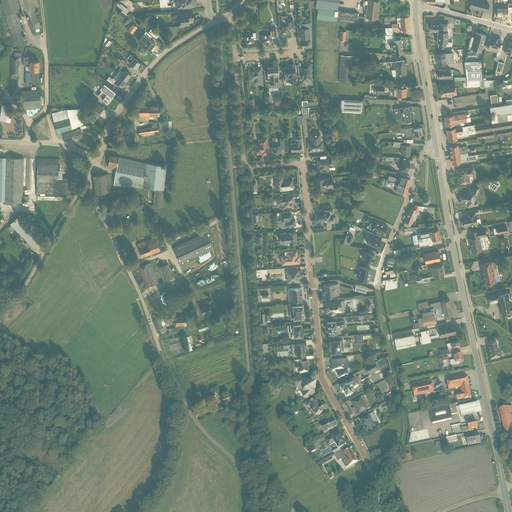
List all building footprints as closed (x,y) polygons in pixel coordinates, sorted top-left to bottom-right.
[(16,0),(0,0),(15,46),(25,43),(17,18),(21,17),(16,0)] [(41,27),(32,0),(18,0),(24,16),(26,15),(31,30),(41,27)] [(178,8),(195,6),(194,3),(195,2),(195,1),(194,0),(193,0),(176,0),(176,2),(174,2),(175,7),(178,7),(178,8)] [(316,0),(316,9),(317,9),(338,11),(339,0),(316,0)] [(475,0),(471,0),(469,7),(486,12),(489,4),(475,0)] [(376,1),(376,2),(368,1),(366,18),(376,19),(379,2),(377,2),(377,1),(376,1)] [(502,8),(497,8),(497,11),(496,17),(501,17),(508,17),(508,11),(511,10),(511,7),(508,7),(508,4),(511,4),(511,3),(508,4),(507,9),(502,8)] [(338,11),(317,9),(316,19),(356,24),(357,17),(357,13),(338,11)] [(192,12),(180,14),(181,20),(179,21),(179,27),(184,27),(184,25),(189,24),(189,21),(193,20),(192,12)] [(282,23),(281,23),(282,33),(283,34),(285,34),(286,33),(289,33),(288,29),(290,29),(293,29),(292,19),(285,19),(285,21),(283,21),(282,22),(282,23)] [(131,23),(130,23),(126,28),(132,34),(137,28),(139,26),(133,20),(131,23)] [(309,24),(299,24),(300,39),(310,38),(309,24)] [(385,35),(393,36),(392,28),(396,28),(396,24),(391,24),(391,28),(385,28),(385,35)] [(439,25),(431,24),(430,30),(431,30),(431,31),(437,31),(437,42),(438,42),(438,46),(446,46),(446,42),(447,42),(448,37),(448,31),(446,31),(447,24),(439,24),(439,25)] [(264,31),(264,32),(264,42),(265,42),(266,42),(268,42),(269,41),(271,41),(271,38),(272,38),(276,38),(275,27),(267,28),(267,29),(265,29),(264,31)] [(151,29),(148,32),(156,39),(158,36),(151,29)] [(247,33),(246,33),(246,43),(247,43),(248,44),(250,44),(251,43),(253,43),(253,39),(254,39),(255,39),(258,39),(257,29),(249,29),(250,31),(248,31),(247,32),(247,33)] [(481,52),(481,53),(482,49),(484,50),(486,46),(483,45),(485,36),(475,33),(474,38),(471,37),(468,48),(471,49),(471,51),(480,54),(481,52)] [(395,55),(403,54),(401,44),(401,42),(400,40),(396,41),(395,36),(393,36),(385,35),(384,35),(386,43),(389,42),(389,48),(393,47),(395,55)] [(496,40),(491,38),(487,50),(497,53),(496,56),(499,57),(502,45),(499,45),(501,40),(497,39),(496,40)] [(511,42),(509,42),(507,47),(504,47),(503,52),(505,53),(511,55),(511,42)] [(11,58),(11,75),(18,75),(18,58),(20,58),(20,53),(14,53),(13,57),(12,57),(12,58),(11,58)] [(437,65),(454,63),(453,53),(436,55),(437,61),(436,61),(437,65)] [(129,63),(136,68),(140,63),(130,55),(126,60),(129,63)] [(340,56),(338,82),(352,82),(353,56),(340,56)] [(23,57),(23,66),(26,66),(30,66),(30,62),(33,62),(33,57),(23,57)] [(392,76),(406,74),(405,64),(406,64),(406,60),(393,62),(394,70),(391,70),(392,76)] [(120,70),(118,73),(126,80),(131,75),(123,69),(125,66),(118,61),(116,63),(120,67),(118,69),(120,70)] [(504,63),(498,61),(494,74),(500,75),(504,63)] [(25,86),(30,86),(30,82),(39,83),(39,62),(33,62),(30,62),(30,66),(26,66),(25,86)] [(466,81),(481,81),(481,62),(464,62),(466,77),(466,81)] [(304,68),(301,68),(302,82),(311,81),(310,64),(309,64),(306,64),(305,65),(305,68),(304,68)] [(284,68),(285,77),(285,84),(289,84),(289,82),(293,82),(293,83),(295,83),(295,82),(296,82),(295,67),(294,67),(294,65),(290,65),(290,68),(284,68)] [(274,67),(267,68),(268,80),(269,84),(271,84),(272,88),(282,87),(282,83),(279,83),(278,66),(277,66),(274,67)] [(263,86),(261,67),(253,67),(253,69),(248,70),(249,81),(253,81),(253,86),(263,86)] [(438,79),(451,78),(450,70),(438,71),(438,79)] [(121,87),(126,80),(118,73),(117,73),(112,79),(109,77),(106,80),(112,84),(114,81),(115,82),(121,87)] [(114,91),(104,83),(100,89),(102,91),(97,97),(107,105),(114,97),(113,96),(116,92),(114,91)] [(441,97),(456,95),(455,84),(440,86),(441,97)] [(394,92),(394,96),(405,97),(406,89),(390,88),(389,92),(394,92)] [(39,90),(21,91),(22,109),(40,108),(39,90)] [(71,107),(80,107),(81,90),(72,90),(71,107)] [(498,106),(496,94),(489,95),(491,107),(498,106)] [(363,101),(341,100),(340,112),(362,113),(363,101)] [(275,103),(275,110),(284,109),(283,102),(275,103)] [(511,111),(511,103),(504,105),(498,106),(491,107),(488,107),(490,115),(511,111)] [(93,122),(104,108),(98,104),(87,118),(93,122)] [(2,105),(0,115),(0,120),(6,122),(10,123),(12,112),(7,112),(8,106),(2,105)] [(149,106),(137,107),(138,119),(138,120),(141,120),(141,119),(154,119),(154,120),(157,120),(157,116),(159,116),(159,106),(149,106)] [(414,121),(412,106),(404,108),(403,109),(403,108),(394,109),(395,116),(397,116),(397,120),(399,119),(400,123),(407,122),(407,124),(411,123),(410,121),(414,121)] [(67,110),(51,114),(58,138),(64,137),(65,141),(71,139),(69,131),(72,130),(71,129),(84,125),(80,109),(67,110)] [(511,111),(490,115),(491,122),(511,118),(511,111)] [(455,124),(467,122),(466,118),(445,121),(446,126),(455,125),(455,124)] [(511,118),(491,122),(475,125),(476,133),(477,139),(499,136),(503,135),(511,133),(511,118)] [(138,129),(139,137),(159,134),(159,133),(158,129),(159,129),(159,122),(151,124),(151,127),(138,129)] [(69,131),(71,139),(82,136),(81,132),(82,132),(81,130),(85,128),(86,126),(84,125),(71,129),(72,130),(69,131)] [(476,133),(475,125),(462,127),(462,130),(464,130),(465,136),(468,136),(468,134),(476,133)] [(462,127),(446,129),(448,141),(457,139),(457,137),(465,136),(464,130),(462,130),(462,127)] [(422,134),(421,128),(418,129),(418,128),(416,128),(416,129),(413,130),(413,128),(404,130),(405,132),(405,137),(409,136),(408,136),(409,136),(410,136),(411,136),(413,134),(414,134),(414,136),(418,135),(418,136),(422,135),(422,134)] [(307,142),(308,152),(323,151),(323,141),(321,141),(321,133),(309,134),(310,142),(307,142)] [(283,136),(273,137),(274,153),(275,153),(275,154),(278,154),(278,153),(280,153),(280,149),(281,149),(285,149),(283,136)] [(258,137),(258,143),(254,143),(255,155),(261,154),(261,156),(269,155),(267,137),(258,137)] [(291,152),(302,152),(301,139),(294,139),(295,143),(290,144),(291,152)] [(410,146),(401,145),(400,154),(410,155),(410,146)] [(451,159),(468,156),(467,150),(450,153),(451,159)] [(469,160),(469,161),(477,160),(476,155),(468,156),(451,159),(452,164),(461,163),(461,161),(464,160),(464,161),(469,160)] [(115,176),(114,185),(142,188),(145,163),(119,157),(119,158),(110,156),(108,164),(108,165),(108,168),(116,170),(115,176)] [(0,200),(3,201),(3,204),(22,204),(23,163),(23,158),(0,157),(0,200)] [(328,158),(316,159),(317,168),(318,168),(319,173),(329,172),(329,168),(334,167),(333,159),(328,159),(328,158)] [(37,159),(37,165),(36,193),(69,194),(70,178),(58,178),(58,159),(37,159)] [(398,169),(406,172),(407,168),(408,168),(410,163),(401,161),(401,162),(398,162),(397,167),(399,168),(398,169)] [(166,165),(146,163),(143,188),(154,189),(153,206),(162,207),(166,165)] [(475,176),(473,168),(468,168),(456,170),(459,185),(473,182),(472,176),(475,176)] [(111,192),(108,174),(93,177),(96,194),(111,192)] [(361,175),(354,175),(355,186),(362,186),(361,175)] [(389,181),(408,187),(410,179),(408,179),(399,176),(397,180),(395,179),(396,178),(391,176),(389,181)] [(332,177),(315,179),(315,186),(316,186),(317,190),(325,190),(325,188),(333,187),(332,177)] [(283,178),(275,179),(275,189),(280,189),(280,191),(293,189),(292,179),(286,180),(286,181),(283,182),(283,178)] [(385,186),(395,189),(394,192),(405,195),(408,187),(389,181),(386,180),(385,186)] [(494,190),(497,186),(499,186),(498,180),(487,182),(488,188),(490,187),(494,190)] [(477,194),(479,189),(474,187),(473,190),(469,189),(467,194),(462,194),(462,201),(464,201),(465,201),(466,203),(467,207),(477,206),(478,205),(478,203),(477,201),(476,201),(476,199),(479,200),(480,195),(477,194)] [(136,193),(133,195),(146,210),(148,208),(147,206),(148,205),(146,202),(148,200),(146,199),(145,200),(142,197),(140,198),(136,193)] [(293,195),(275,198),(275,199),(273,199),(272,200),(273,206),(274,207),(278,207),(279,208),(280,209),(281,209),(282,209),(292,208),(292,201),(293,200),(293,196),(293,195)] [(424,195),(422,198),(421,201),(423,203),(427,203),(429,201),(429,198),(427,196),(425,195),(424,195)] [(132,197),(126,200),(132,209),(137,205),(132,197)] [(414,209),(410,207),(404,222),(405,222),(411,225),(413,221),(414,222),(418,210),(425,213),(425,212),(433,213),(434,208),(415,205),(414,209)] [(323,214),(318,214),(318,219),(319,219),(319,220),(320,221),(320,222),(321,223),(322,224),(323,224),(324,225),(325,225),(326,225),(326,228),(329,227),(334,227),(334,223),(334,222),(335,222),(336,222),(336,221),(336,220),(336,219),(336,218),(335,217),(334,217),(333,217),(332,210),(323,211),(323,214)] [(356,210),(353,216),(360,219),(363,213),(356,210)] [(462,218),(463,227),(481,224),(480,219),(476,219),(475,212),(466,214),(467,217),(462,218)] [(291,214),(281,215),(281,220),(281,227),(295,226),(295,225),(295,224),(295,222),(294,219),(291,219),(291,218),(291,214)] [(10,224),(11,225),(8,228),(12,232),(15,229),(29,244),(32,247),(41,239),(37,235),(19,216),(10,224)] [(135,220),(129,222),(132,229),(138,227),(135,220)] [(371,220),(368,228),(383,235),(387,226),(371,220)] [(497,233),(498,234),(507,232),(506,226),(496,228),(495,228),(496,233),(497,233)] [(469,239),(471,252),(483,250),(481,244),(483,244),(484,243),(483,237),(486,236),(485,229),(470,232),(471,239),(469,239)] [(419,239),(439,235),(438,230),(418,234),(419,239)] [(205,232),(172,248),(179,263),(213,247),(205,232)] [(296,232),(279,234),(280,244),(284,244),(284,245),(297,243),(296,236),(296,233),(296,232)] [(351,243),(353,237),(346,235),(343,244),(349,246),(350,243),(351,243)] [(367,243),(378,248),(381,240),(370,235),(367,243)] [(440,239),(439,235),(419,239),(418,240),(419,246),(423,245),(432,244),(432,241),(440,239)] [(155,237),(137,245),(142,257),(160,250),(155,237)] [(349,259),(349,260),(352,260),(351,263),(362,265),(363,258),(366,256),(369,257),(367,264),(370,265),(372,257),(380,259),(382,252),(351,247),(350,251),(347,251),(345,259),(349,259)] [(405,248),(393,251),(394,256),(401,255),(400,251),(406,250),(405,248)] [(296,251),(284,252),(284,256),(280,256),(281,265),(299,263),(299,259),(298,259),(298,257),(297,257),(296,251)] [(420,259),(424,258),(425,263),(440,261),(438,251),(433,252),(419,255),(420,259)] [(380,259),(372,257),(370,265),(368,268),(376,271),(380,259)] [(495,261),(480,264),(485,285),(499,282),(495,261)] [(151,263),(138,267),(145,288),(158,284),(151,263)] [(168,264),(158,268),(163,281),(173,278),(168,264)] [(441,266),(430,269),(432,278),(443,276),(441,266)] [(256,270),(256,277),(257,277),(256,281),(262,280),(261,277),(267,277),(267,269),(256,270)] [(298,271),(286,272),(287,283),(299,282),(298,278),(300,278),(300,274),(298,275),(298,271)] [(385,290),(396,288),(397,278),(385,280),(385,290)] [(338,283),(324,285),(325,297),(339,295),(338,287),(338,283)] [(367,288),(355,285),(354,290),(366,294),(367,288)] [(267,288),(257,288),(258,295),(261,295),(261,297),(268,296),(267,288)] [(301,288),(288,289),(289,301),(302,300),(301,288)] [(506,316),(511,314),(511,312),(511,311),(511,305),(510,306),(508,297),(510,297),(509,293),(498,295),(498,294),(496,294),(488,295),(488,296),(486,297),(487,301),(489,301),(490,303),(497,302),(497,300),(499,299),(500,308),(501,313),(506,312),(506,316)] [(179,298),(183,296),(182,294),(172,297),(174,304),(180,302),(179,298)] [(435,309),(450,306),(449,299),(429,304),(431,310),(435,309)] [(344,301),(325,303),(326,313),(330,313),(330,314),(336,314),(336,313),(342,312),(341,312),(342,312),(342,311),(345,311),(344,301)] [(426,310),(425,301),(414,303),(415,311),(426,310)] [(212,303),(200,307),(203,315),(211,313),(210,309),(213,308),(212,303)] [(303,306),(289,307),(290,320),(304,319),(303,306)] [(450,306),(435,309),(437,317),(445,315),(445,316),(452,314),(450,306)] [(423,326),(423,327),(436,324),(433,311),(421,314),(422,317),(422,318),(423,326)] [(423,326),(422,318),(417,319),(418,322),(417,322),(416,316),(413,317),(414,323),(412,323),(413,328),(423,326)] [(179,329),(184,328),(184,325),(187,324),(186,317),(176,317),(176,318),(173,318),(174,326),(175,326),(175,327),(179,327),(179,329)] [(153,321),(157,333),(166,329),(163,318),(153,321)] [(336,322),(327,322),(328,329),(329,334),(337,334),(336,327),(340,327),(345,327),(344,321),(339,321),(339,322),(336,322)] [(437,327),(439,337),(456,334),(455,326),(454,324),(443,327),(442,326),(437,327)] [(294,325),(287,325),(288,332),(289,332),(289,337),(291,337),(291,339),(295,338),(295,337),(302,337),(301,325),(294,326),(294,325)] [(428,330),(420,332),(423,344),(431,342),(428,330)] [(340,341),(330,341),(330,342),(330,346),(329,346),(329,349),(330,349),(331,353),(330,353),(331,353),(341,353),(341,349),(343,349),(343,340),(340,340),(340,341)] [(451,342),(446,343),(447,348),(452,347),(452,350),(459,348),(458,341),(451,342)] [(488,346),(491,360),(501,358),(500,351),(498,352),(496,341),(487,342),(488,346)] [(306,343),(294,344),(295,351),(296,351),(296,356),(305,356),(305,351),(304,351),(304,347),(306,347),(306,343)] [(462,355),(453,357),(454,361),(449,361),(450,366),(460,364),(459,363),(463,362),(462,355)] [(348,358),(331,359),(332,371),(334,371),(339,379),(345,375),(347,375),(347,370),(349,370),(348,358)] [(295,363),(296,362),(297,370),(298,370),(299,373),(308,373),(307,361),(302,362),(301,359),(294,359),(295,363)] [(368,378),(379,372),(376,366),(365,372),(368,378)] [(460,388),(468,386),(466,376),(446,380),(448,390),(460,388)] [(314,394),(314,393),(313,392),(314,392),(314,391),(314,390),(314,389),(315,389),(315,388),(315,387),(314,387),(313,387),(312,385),(313,385),(313,384),(313,383),(312,383),(312,382),(311,383),(308,381),(309,381),(308,381),(308,382),(305,380),(302,379),(299,379),(297,380),(296,380),(295,381),(295,382),(295,383),(295,385),(296,386),(299,389),(300,390),(302,390),(303,390),(302,391),(302,392),(303,392),(303,394),(302,395),(302,396),(302,398),(302,399),(302,400),(303,401),(305,401),(306,400),(312,396),(313,395),(314,394)] [(343,393),(346,398),(353,395),(350,390),(354,389),(358,387),(354,379),(349,381),(350,382),(347,384),(346,383),(340,387),(341,388),(340,388),(342,393),(343,393)] [(408,386),(410,398),(433,393),(430,380),(411,384),(411,385),(408,386)] [(265,383),(265,389),(272,395),(278,388),(271,382),(265,383)] [(468,386),(460,388),(461,393),(455,394),(455,396),(455,397),(455,399),(456,399),(456,401),(470,398),(468,386)] [(205,398),(208,405),(217,401),(214,394),(205,398)] [(231,398),(230,395),(221,399),(224,405),(233,401),(231,398)] [(351,403),(354,408),(351,409),(352,411),(355,417),(370,409),(363,396),(351,403)] [(205,398),(195,403),(198,409),(208,405),(205,398)] [(404,400),(407,415),(415,413),(412,399),(404,400)] [(314,417),(327,409),(324,403),(319,406),(315,400),(307,404),(314,417)] [(459,409),(456,410),(457,413),(459,412),(461,417),(481,413),(479,403),(459,407),(459,409)] [(455,404),(429,410),(432,424),(451,419),(451,415),(457,414),(457,413),(456,410),(455,404)] [(499,410),(505,433),(511,431),(511,406),(511,407),(499,410)] [(368,417),(360,422),(366,432),(374,428),(368,417)] [(319,426),(324,434),(325,433),(325,434),(328,432),(328,431),(331,430),(333,430),(332,429),(337,426),(333,420),(330,422),(327,424),(326,422),(319,426)] [(475,421),(466,423),(467,427),(461,428),(462,433),(473,431),(473,429),(477,428),(475,421)] [(339,433),(326,441),(328,446),(334,443),(337,449),(332,452),(334,455),(340,451),(339,449),(346,445),(345,444),(344,441),(341,437),(339,434),(339,433)] [(467,436),(465,436),(467,446),(480,443),(478,434),(474,435),(474,436),(468,437),(467,436)] [(35,445),(32,442),(26,449),(29,452),(27,455),(29,457),(31,455),(31,456),(37,449),(34,446),(35,445)] [(305,448),(309,454),(316,450),(312,444),(305,448)] [(334,455),(333,455),(337,462),(344,458),(349,466),(357,462),(350,449),(345,452),(343,449),(340,451),(334,455)]
